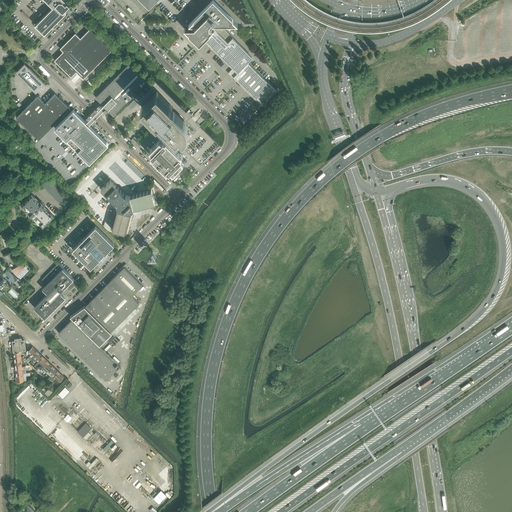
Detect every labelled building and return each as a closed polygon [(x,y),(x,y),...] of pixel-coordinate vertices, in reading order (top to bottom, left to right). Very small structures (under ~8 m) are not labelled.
[(45,0),(53,7),(36,24),(35,25),(44,34),(45,34),(66,13),(66,12),(66,11),(68,9),(67,8),(70,5),(67,3),(66,4),(66,3),(66,2),(66,1),(64,0),(45,0)] [(138,0),(149,10),(158,0),(138,0)] [(221,56),(231,66),(233,67),(228,73),(233,78),(234,77),(262,105),(276,91),(247,62),(252,57),(224,29),(225,28),(225,25),(238,25),(213,0),(189,25),(190,25),(190,28),(184,28),(199,43),(203,39),(220,55),(221,53),(222,54),(221,56)] [(58,57),(54,60),(71,77),(76,71),(78,73),(83,78),(83,79),(109,52),(113,48),(92,27),(91,27),(88,30),(84,35),(80,38),(75,33),(60,48),(63,51),(62,52),(61,53),(58,57)] [(93,114),(86,122),(89,124),(96,117),(104,109),(106,112),(108,110),(114,115),(120,109),(120,108),(147,82),(138,73),(129,64),(95,97),(99,100),(101,102),(102,103),(103,105),(93,114)] [(25,67),(22,70),(22,71),(19,74),(36,91),(44,83),(29,67),(27,69),(25,67)] [(152,80),(134,99),(141,106),(157,122),(200,165),(219,146),(214,140),(203,129),(200,127),(200,126),(196,122),(191,118),(193,116),(191,114),(190,113),(192,111),(190,109),(186,113),(183,110),(153,79),(152,80)] [(16,117),(39,139),(70,108),(62,100),(63,99),(63,98),(61,96),(60,96),(59,97),(55,93),(45,103),(38,95),(16,117)] [(73,109),(54,128),(90,163),(109,144),(89,124),(86,122),(73,109)] [(133,138),(131,140),(138,147),(140,146),(133,138)] [(168,170),(169,171),(170,170),(173,173),(183,162),(181,159),(182,158),(181,157),(182,156),(182,155),(166,140),(165,141),(164,140),(162,141),(160,139),(149,149),(149,150),(152,152),(151,153),(152,154),(151,156),(153,159),(151,161),(162,171),(164,169),(166,171),(168,170)] [(22,148),(14,141),(12,143),(14,146),(14,147),(13,147),(13,148),(14,149),(15,149),(16,149),(17,148),(20,150),(22,148)] [(42,185),(48,179),(46,177),(46,176),(45,176),(46,177),(44,179),(43,179),(39,183),(42,185)] [(44,187),(50,181),(48,179),(42,185),(44,187)] [(155,203),(153,195),(151,190),(130,196),(126,195),(110,179),(101,189),(117,205),(118,208),(112,230),(125,233),(130,213),(132,213),(135,210),(134,209),(155,203)] [(46,190),(52,183),(50,181),(44,187),(46,190)] [(48,192),(54,185),(52,183),(46,190),(48,192)] [(50,194),(57,187),(56,187),(54,185),(48,192),(50,194)] [(52,196),(59,189),(57,188),(57,187),(50,194),(52,196)] [(55,198),(61,191),(60,191),(59,189),(52,196),(55,198)] [(57,200),(63,194),(61,192),(61,191),(55,198),(57,200)] [(24,208),(26,211),(34,219),(36,221),(39,224),(40,223),(43,226),(47,223),(46,222),(50,219),(54,216),(50,212),(50,213),(45,208),(46,206),(45,206),(41,201),(40,202),(35,197),(32,194),(28,197),(29,197),(25,201),(24,201),(21,204),(24,208)] [(59,202),(65,196),(63,194),(57,200),(59,202)] [(61,204),(67,198),(65,196),(59,202),(61,204)] [(63,206),(69,200),(67,198),(61,204),(63,206)] [(68,206),(72,202),(72,203),(72,202),(71,202),(69,200),(63,206),(65,209),(68,206)] [(82,239),(79,242),(72,249),(91,268),(100,258),(99,257),(100,256),(101,256),(103,254),(104,253),(105,253),(114,244),(96,226),(82,239)] [(34,307),(34,308),(45,318),(65,298),(65,297),(63,295),(64,295),(65,294),(77,282),(58,263),(42,279),(43,280),(44,281),(45,282),(45,284),(46,285),(43,288),(43,289),(47,293),(47,292),(48,293),(46,295),(34,307)] [(23,264),(12,270),(20,278),(29,269),(23,264)] [(120,365),(106,351),(98,343),(99,343),(100,344),(111,333),(110,332),(111,331),(139,303),(132,296),(142,285),(124,267),(85,306),(86,306),(85,307),(84,307),(77,314),(76,314),(75,314),(75,315),(75,316),(74,318),(73,319),(59,333),(106,380),(120,365)] [(14,282),(17,279),(13,275),(8,279),(13,284),(14,282)] [(24,338),(13,339),(13,341),(14,351),(25,350),(24,339),(24,340),(24,338)] [(33,356),(38,352),(32,347),(28,351),(33,355),(33,356)] [(33,356),(34,357),(39,361),(43,357),(38,352),(33,356)] [(43,365),(44,366),(48,362),(43,357),(39,361),(43,365)] [(15,360),(15,362),(15,367),(22,366),(21,361),(24,361),(24,359),(15,360)] [(49,371),(53,367),(48,362),(44,366),(40,370),(42,371),(44,370),(47,373),(49,371)] [(49,371),(52,374),(54,376),(59,372),(53,367),(49,371)] [(59,381),(64,377),(59,372),(54,376),(56,378),(59,381)] [(16,374),(17,376),(17,381),(21,381),(23,381),(22,375),(26,375),(25,373),(16,374)] [(65,387),(58,394),(63,398),(69,391),(65,387)]
